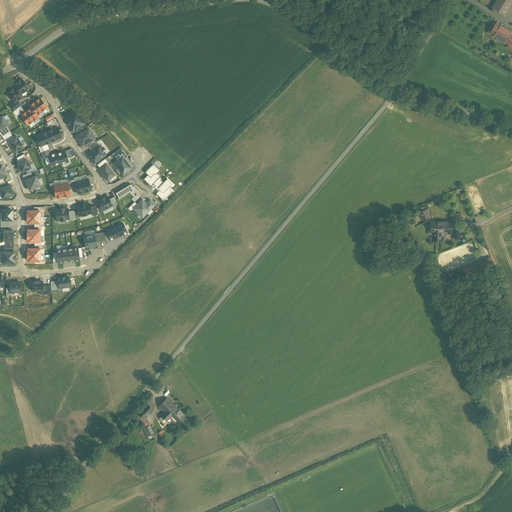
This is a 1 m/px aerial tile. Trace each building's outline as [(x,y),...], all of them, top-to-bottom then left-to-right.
[(511,0),(497,0),(492,7),(505,15),(511,3),(511,0)] [(494,26),(496,24),(493,22),(487,32),(500,40),(500,41),(507,46),(507,47),(511,50),(511,43),(509,45),(501,40),(490,34),(492,30),(491,29),(493,25),(494,26)] [(508,30),(497,23),(496,24),(494,26),(493,25),(491,29),(492,30),(490,34),(501,40),(509,45),(511,43),(511,40),(511,31),(508,29),(508,30)] [(15,87),(21,94),(29,88),(22,79),(14,85),(15,87)] [(17,100),(22,96),(21,94),(15,87),(8,93),(14,101),(15,102),(17,100)] [(47,101),(43,96),(40,99),(46,107),(49,105),(46,102),(47,101)] [(39,98),(34,102),(41,111),(46,107),(40,99),(39,98)] [(10,104),(15,110),(20,106),(21,105),(17,100),(15,102),(14,101),(10,104)] [(34,102),(29,106),(31,107),(36,115),(41,111),(34,102)] [(21,115),(25,112),(20,106),(15,110),(17,112),(19,114),(20,113),(21,115)] [(31,107),(26,111),(33,120),(38,117),(31,107)] [(21,115),(28,124),(33,120),(26,111),(25,112),(21,115)] [(75,130),(76,132),(83,128),(81,126),(85,124),(81,118),(77,120),(75,115),(77,114),(73,111),(64,116),(67,121),(67,122),(69,121),(70,124),(72,127),(73,127),(75,130)] [(0,129),(6,126),(8,124),(5,120),(9,118),(7,115),(3,117),(2,116),(0,117),(0,129)] [(70,124),(69,121),(67,122),(67,121),(66,121),(68,126),(69,126),(72,132),(75,130),(73,127),(72,127),(70,124)] [(6,126),(0,129),(0,133),(1,136),(9,131),(6,126)] [(56,139),(61,137),(57,127),(52,129),(56,139)] [(56,139),(52,129),(47,132),(51,141),(56,139)] [(76,136),(82,146),(85,144),(93,139),(94,138),(88,129),(76,136)] [(46,144),(51,141),(47,132),(42,134),(46,144)] [(9,141),(8,141),(14,138),(10,133),(3,138),(6,143),(9,141)] [(42,145),(46,144),(42,134),(36,136),(40,146),(42,145)] [(18,139),(16,136),(14,138),(8,141),(9,141),(16,152),(23,146),(20,142),(23,140),(21,136),(18,139)] [(93,139),(85,144),(88,148),(89,147),(95,143),(93,139)] [(96,142),(95,143),(89,147),(92,151),(99,145),(96,142)] [(101,148),(99,145),(92,151),(87,154),(94,163),(106,154),(104,152),(105,151),(105,150),(103,148),(102,148),(101,148)] [(121,158),(122,156),(124,159),(128,157),(120,147),(116,151),(121,158)] [(68,156),(69,158),(73,157),(72,156),(76,154),(71,148),(69,149),(71,154),(68,156)] [(68,159),(64,151),(61,153),(60,152),(58,153),(58,154),(56,154),(60,163),(61,164),(69,161),(68,159)] [(51,155),(48,156),(48,157),(52,166),(60,163),(56,154),(56,153),(54,154),(54,153),(51,154),(51,155)] [(16,161),(18,163),(26,159),(24,154),(16,158),(17,160),(16,161)] [(123,174),(131,168),(124,159),(122,156),(121,158),(117,160),(119,163),(116,165),(123,174)] [(20,168),(22,172),(25,171),(31,168),(29,165),(30,164),(29,161),(28,162),(26,159),(18,163),(17,163),(18,165),(16,166),(18,169),(20,168)] [(100,168),(106,163),(107,163),(104,159),(97,165),(100,168)] [(33,163),(30,164),(29,165),(31,168),(25,171),(27,174),(31,172),(37,170),(33,163)] [(114,175),(106,163),(100,168),(98,169),(107,181),(114,175)] [(155,173),(159,177),(160,176),(157,173),(160,170),(153,164),(152,165),(158,170),(155,173)] [(148,175),(148,176),(144,180),(151,186),(153,184),(159,177),(155,173),(158,170),(152,165),(145,172),(148,175)] [(26,180),(33,177),(31,172),(27,174),(22,175),(24,181),(26,180)] [(26,180),(29,190),(40,186),(39,185),(37,179),(36,176),(33,177),(26,180)] [(159,177),(153,184),(155,186),(161,180),(161,179),(159,177)] [(89,190),(91,190),(89,184),(88,179),(81,181),(84,192),(89,191),(89,190)] [(159,196),(163,200),(172,192),(172,191),(171,192),(167,188),(171,184),(167,180),(167,179),(163,183),(158,188),(160,190),(159,191),(157,192),(160,195),(159,196)] [(159,191),(160,190),(158,188),(163,183),(161,180),(155,186),(154,187),(159,191)] [(84,192),(81,181),(74,182),(76,187),(77,194),(80,193),(84,192)] [(69,189),(68,184),(61,185),(63,196),(67,196),(67,195),(69,195),(69,189)] [(138,194),(140,192),(134,186),(133,187),(130,184),(116,193),(119,199),(120,199),(119,198),(125,195),(124,194),(129,192),(135,198),(138,194)] [(3,198),(14,195),(10,185),(6,186),(0,187),(0,190),(1,193),(2,198),(3,198)] [(63,196),(61,185),(54,186),(55,191),(55,197),(58,197),(63,196)] [(119,198),(120,199),(127,194),(132,200),(134,202),(141,196),(138,194),(135,198),(129,192),(124,194),(125,195),(119,198)] [(98,201),(102,210),(112,206),(112,205),(109,199),(108,197),(104,198),(101,199),(101,200),(98,201)] [(109,199),(112,205),(112,206),(113,208),(118,205),(114,197),(109,199)] [(143,216),(155,205),(150,200),(146,204),(142,199),(137,204),(133,208),(137,212),(138,211),(143,216)] [(133,208),(137,204),(135,202),(128,208),(131,211),(133,208)] [(77,207),(79,216),(83,215),(87,214),(91,213),(90,207),(89,204),(85,205),(85,204),(81,205),(81,206),(77,207)] [(475,215),(480,212),(477,205),(471,207),(475,215)] [(56,210),(57,220),(61,219),(61,221),(65,220),(65,219),(68,219),(69,219),(68,211),(68,209),(64,209),(64,208),(59,209),(60,210),(56,210)] [(428,209),(418,213),(422,221),(431,217),(428,209)] [(12,213),(12,210),(2,210),(2,220),(10,220),(12,220),(12,217),(13,217),(12,213)] [(74,211),(68,211),(69,219),(68,219),(69,220),(76,219),(74,211)] [(461,213),(453,215),(454,223),(456,223),(462,222),(461,213)] [(451,221),(432,221),(432,234),(435,234),(435,236),(436,240),(444,240),(444,233),(451,233),(451,221)] [(123,223),(113,228),(117,238),(128,233),(123,223)] [(113,228),(106,230),(110,240),(117,238),(113,228)] [(13,241),(13,240),(13,234),(13,230),(2,230),(2,234),(1,234),(1,239),(2,239),(2,242),(5,241),(13,241)] [(95,235),(97,243),(107,241),(104,232),(95,234),(95,235)] [(85,248),(97,246),(97,243),(95,235),(83,237),(85,248)] [(67,248),(69,262),(80,261),(78,247),(67,248)] [(58,249),(56,250),(57,263),(69,262),(67,248),(58,249)] [(0,258),(0,263),(14,263),(14,259),(15,259),(15,255),(14,255),(14,251),(13,251),(13,250),(4,250),(4,251),(2,251),(2,259),(0,258)] [(488,261),(464,270),(466,275),(485,267),(485,268),(490,266),(488,261)] [(69,286),(70,286),(68,276),(57,278),(58,281),(59,288),(62,288),(69,286)] [(43,281),(31,281),(32,291),(41,291),(41,295),(44,295),(43,286),(43,281)] [(58,281),(51,282),(51,285),(51,290),(59,289),(59,288),(58,281)] [(21,291),(20,282),(10,283),(10,288),(10,292),(21,291)] [(43,286),(44,295),(51,294),(51,290),(51,285),(43,286)] [(164,387),(160,383),(154,389),(158,393),(164,387)] [(186,416),(167,398),(158,406),(164,412),(161,416),(167,421),(172,416),(174,417),(180,423),(186,416)] [(150,399),(146,403),(151,407),(154,403),(150,399)] [(151,407),(146,403),(137,413),(144,420),(145,419),(154,410),(151,407)] [(144,420),(137,413),(134,416),(145,426),(149,423),(145,419),(144,420)]
